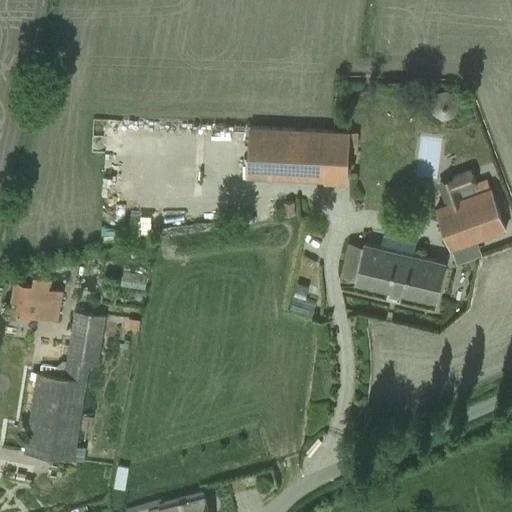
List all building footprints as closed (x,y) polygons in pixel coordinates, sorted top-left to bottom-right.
[(480,112),(478,95),(458,98),(460,114),(480,112)] [(259,116),(255,166),(353,172),(356,123),(259,116)] [(442,169),(454,170),(455,138),(443,138),(442,169)] [(216,179),(218,167),(203,164),(201,176),(216,179)] [(453,245),(508,225),(488,174),(434,194),(453,245)] [(164,237),(180,237),(179,207),(163,207),(164,237)] [(278,207),(277,221),(296,222),(297,208),(278,207)] [(202,209),(183,211),(184,220),(203,218),(202,209)] [(144,239),(143,217),(124,218),(125,240),(144,239)] [(357,277),(437,295),(446,258),(365,239),(357,277)] [(161,283),(164,273),(146,268),(143,278),(161,283)] [(8,305),(56,312),(61,279),(13,272),(8,305)] [(102,380),(54,373),(43,448),(91,455),(102,380)] [(153,486),(154,464),(138,463),(137,485),(153,486)] [(212,511),(207,488),(142,503),(144,511),(212,511)]
